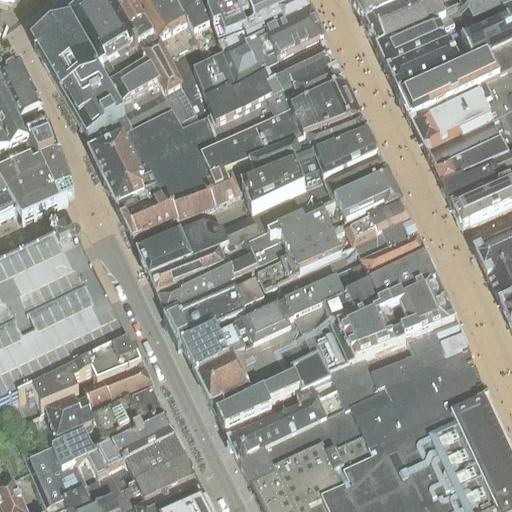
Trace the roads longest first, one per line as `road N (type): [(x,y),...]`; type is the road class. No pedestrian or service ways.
road 1 (residential): [(93,213),(231,511)]
road 2 (residential): [(11,41),(93,213)]
road 3 (unknown): [(0,308),(65,277),(95,338)]
